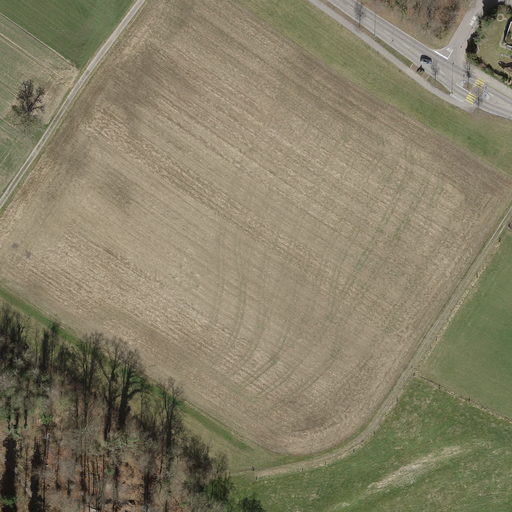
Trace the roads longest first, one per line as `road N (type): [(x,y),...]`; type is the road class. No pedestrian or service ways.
road 1 (motorway): [(511,47),(383,221),(322,323),(229,511)]
road 2 (track): [(511,210),(370,428),(333,454),(254,473)]
road 3 (motorway): [(323,511),(399,361),(511,192)]
road 4 (track): [(0,202),(140,0)]
road 5 (tertiary): [(442,69),(341,0)]
